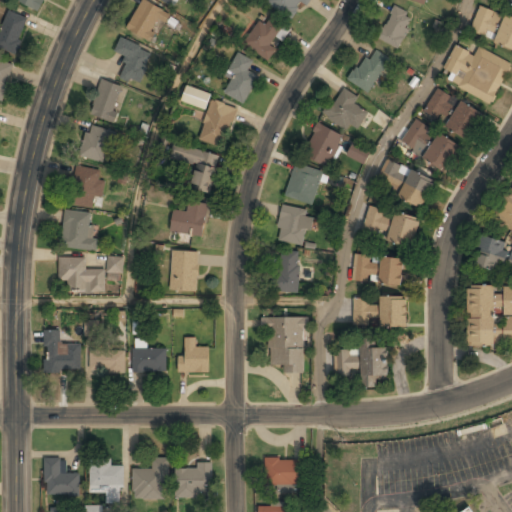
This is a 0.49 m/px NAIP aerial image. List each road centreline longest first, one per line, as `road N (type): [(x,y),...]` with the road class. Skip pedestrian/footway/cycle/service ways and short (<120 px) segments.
road 1 (residential): [(352,0),(265,140),(239,227),(234,511)]
road 2 (tertiary): [(91,0),(50,92),(22,203),(15,511)]
road 3 (residential): [(325,416),(0,415)]
road 4 (residential): [(511,131),(444,248),(443,404)]
road 5 (residential): [(511,380),(417,410),(325,416)]
